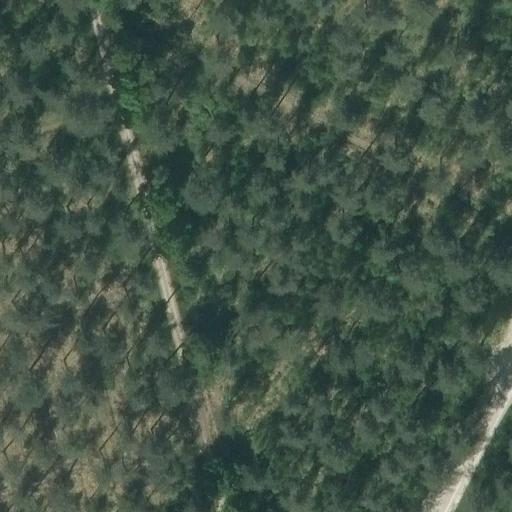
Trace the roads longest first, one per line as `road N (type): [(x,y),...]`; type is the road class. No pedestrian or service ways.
road 1 (track): [(223,511),(93,0)]
road 2 (track): [(99,20),(511,216)]
road 3 (track): [(441,511),(511,366)]
